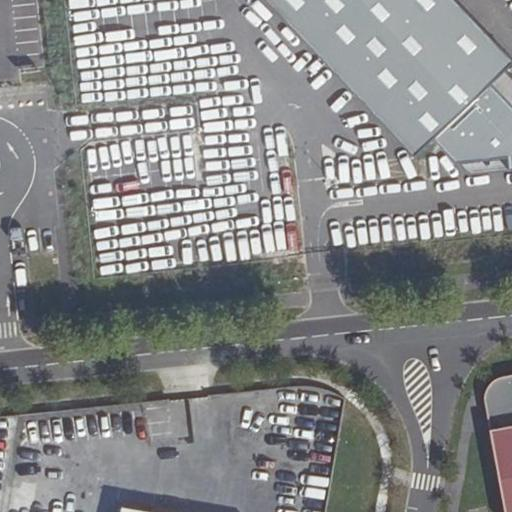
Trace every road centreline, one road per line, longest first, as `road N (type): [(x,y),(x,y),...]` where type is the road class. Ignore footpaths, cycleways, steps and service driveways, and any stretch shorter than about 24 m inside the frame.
road 1 (tertiary): [(0,370),(423,324)]
road 2 (unknown): [(211,347),(201,452),(190,460),(46,467)]
road 3 (unclassified): [(420,511),(429,402),(423,324)]
